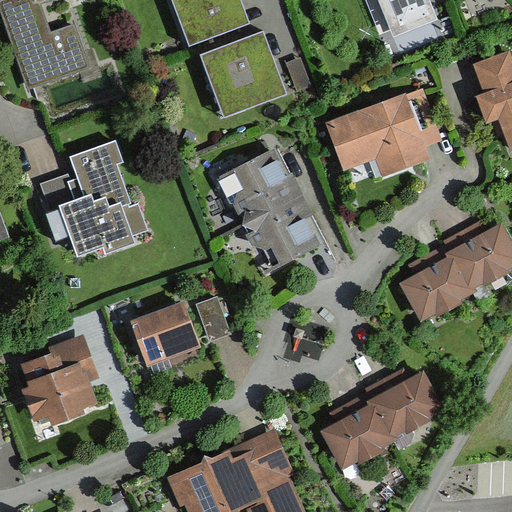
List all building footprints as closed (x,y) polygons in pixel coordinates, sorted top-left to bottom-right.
[(0,0),(0,3),(29,86),(91,65),(76,20),(51,28),(42,1),(43,0),(0,0)] [(241,0),(173,0),(190,45),(250,23),(241,0)] [(431,0),(381,0),(393,31),(437,13),(431,0)] [(262,32),(201,56),(225,117),(286,94),(262,32)] [(511,64),(510,58),(481,70),(490,92),(479,96),(496,140),(508,135),(511,144),(511,64)] [(424,95),(332,128),(347,170),(382,157),(390,177),(433,162),(427,146),(441,141),(424,95)] [(116,135),(70,151),(77,172),(70,174),(69,171),(41,181),(50,206),(45,208),(56,238),(71,232),(78,250),(103,241),(105,247),(136,237),(135,232),(149,227),(139,199),(131,202),(116,160),(124,158),(116,135)] [(272,152),(227,174),(249,219),(294,197),(272,152)] [(294,197),(249,219),(272,265),(317,243),(294,197)] [(0,242),(14,237),(0,199),(0,242)] [(454,252),(470,282),(511,260),(511,241),(501,221),(452,247),(454,252)] [(470,282),(454,252),(404,278),(422,312),(472,285),(470,282)] [(216,300),(138,327),(152,367),(230,340),(216,300)] [(86,343),(21,370),(47,435),(101,413),(86,378),(99,373),(86,343)] [(374,399),(390,429),(442,401),(423,367),(372,396),(374,399)] [(390,429),(374,399),(325,427),(344,460),(393,433),(390,429)] [(295,472),(275,426),(231,446),(230,444),(167,473),(180,502),(185,500),(190,511),(194,509),(195,511),(223,511),(256,497),(258,501),(247,505),(249,511),(307,511),(290,474),(295,472)]
